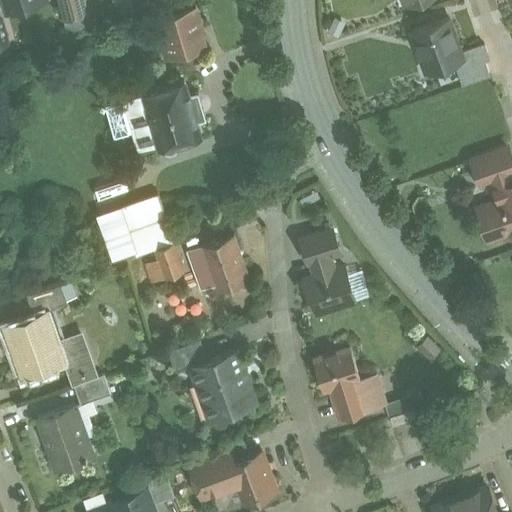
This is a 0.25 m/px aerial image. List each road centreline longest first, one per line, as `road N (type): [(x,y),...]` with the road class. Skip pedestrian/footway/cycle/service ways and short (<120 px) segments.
road 1 (residential): [(327,135),(299,154),(283,187),(277,229),(291,375),(331,509)]
road 2 (tertiary): [(511,378),(369,213),(327,135)]
road 3 (residential): [(511,440),(331,509)]
road 4 (tertiary): [(327,135),(293,0)]
